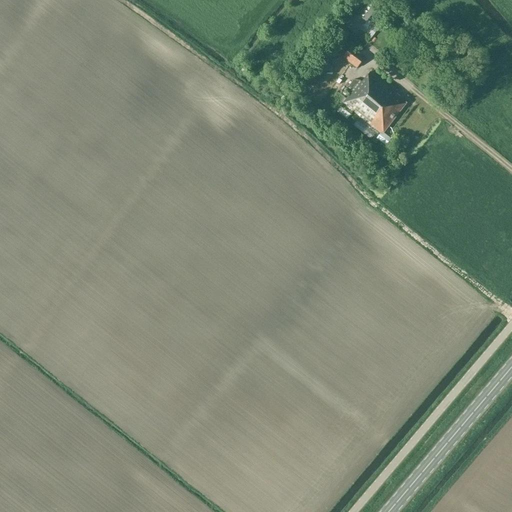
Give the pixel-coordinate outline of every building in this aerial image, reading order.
[(379,28),(368,20),(382,3),(378,0),(368,0),(362,8),(359,5),(352,15),(353,16),(346,26),(355,33),(359,29),(372,39),(379,28)] [(353,11),(348,6),(337,18),(343,23),(353,11)] [(343,58),(357,68),(365,57),(351,47),(343,58)] [(347,89),(352,93),(344,103),(344,102),(343,104),(380,134),(377,138),(386,146),(391,139),(383,132),(408,102),(370,71),(362,81),(354,80),(347,89)] [(345,117),(350,111),(339,103),(335,109),(345,117)]
